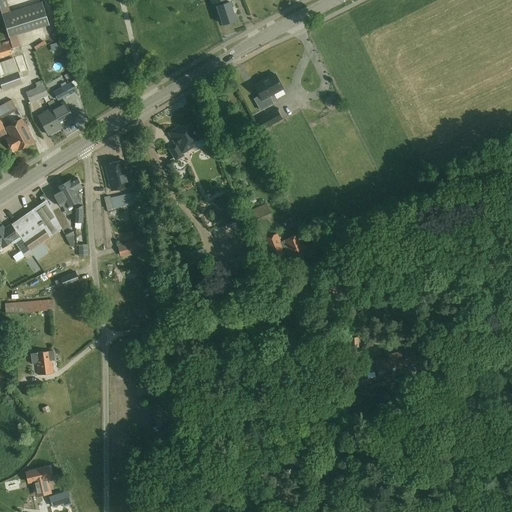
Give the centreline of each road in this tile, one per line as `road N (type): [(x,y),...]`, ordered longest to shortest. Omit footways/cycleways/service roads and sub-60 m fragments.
road 1 (track): [(104,338),(255,305),(336,251),(459,217),(511,193)]
road 2 (unclassified): [(107,511),(105,348),(83,144)]
road 3 (tertiary): [(83,144),(333,0)]
